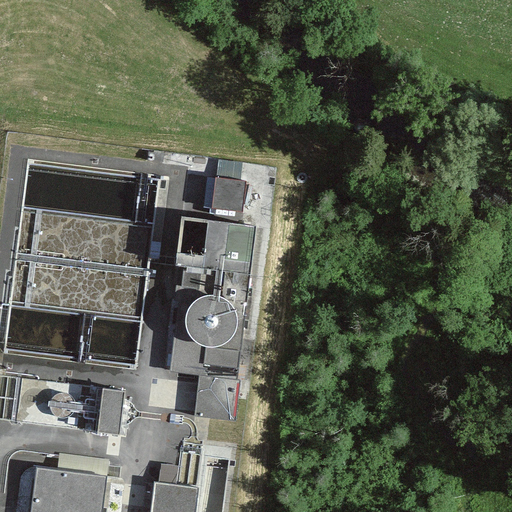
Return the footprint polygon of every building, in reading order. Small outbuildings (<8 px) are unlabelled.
[(222,154),(219,168),(240,172),(243,159),(222,154)] [(246,183),(207,178),(203,209),(242,214),(246,183)] [(185,219),(167,373),(238,381),(256,227),(185,219)] [(112,383),(101,425),(124,431),(135,389),(112,383)] [(103,511),(107,477),(37,469),(32,511),(103,511)] [(194,511),(197,491),(152,485),(148,511),(194,511)]
